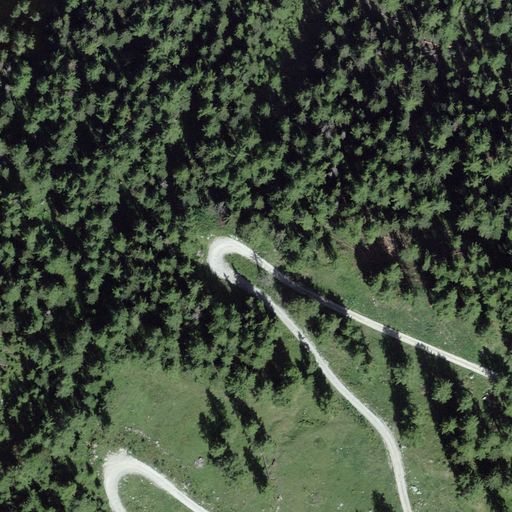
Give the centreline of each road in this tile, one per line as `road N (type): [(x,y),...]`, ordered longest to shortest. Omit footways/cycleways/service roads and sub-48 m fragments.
road 1 (track): [(408,511),(380,426),(273,306),(216,267),(215,254),(237,248),(325,302),(511,384)]
road 2 (track): [(120,511),(113,474),(133,466),(201,511)]
